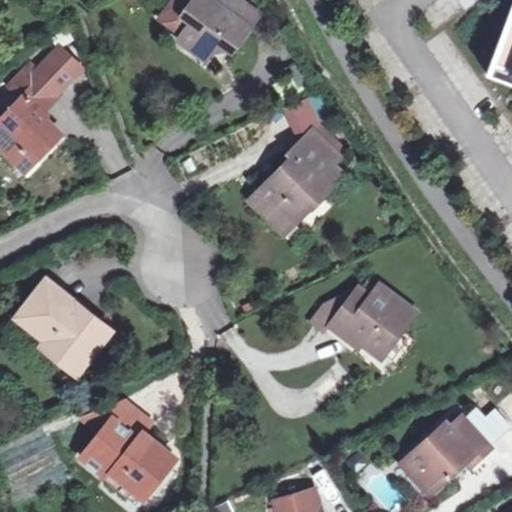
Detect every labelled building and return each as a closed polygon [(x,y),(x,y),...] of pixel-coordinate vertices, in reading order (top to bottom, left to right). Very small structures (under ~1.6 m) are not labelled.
[(248,27),(224,10),(231,0),(171,0),(168,5),(174,10),(166,21),(184,34),(209,54),(212,49),(228,48),(231,51),(248,27)] [(237,0),(231,0),(224,10),(248,27),(257,14),(237,0)] [(159,16),(166,21),(174,10),(168,5),(159,16)] [(511,14),(489,77),(511,85),(511,14)] [(56,46),(34,68),(55,88),(76,65),(56,46)] [(0,144),(13,157),(22,147),(34,159),(59,131),(36,107),(55,88),(34,68),(33,65),(18,75),(9,85),(20,95),(3,113),(0,115),(0,144)] [(261,188),(295,223),(327,190),(318,180),(333,163),(338,157),(318,137),(312,130),(289,154),(292,158),(261,188)] [(318,137),(338,157),(344,152),(324,131),(318,137)] [(22,147),(13,157),(25,168),(34,159),(22,147)] [(343,173),(333,163),(318,180),(327,190),(343,173)] [(283,234),(295,223),(262,189),(250,202),(283,234)] [(16,316),(46,340),(48,338),(83,366),(98,349),(87,340),(101,322),(86,310),(84,313),(75,306),(77,303),(46,279),(16,316)] [(379,285),(370,297),(357,287),(329,324),(343,334),(345,332),(368,349),(379,358),(402,327),(414,311),(379,285)] [(87,340),(98,349),(112,330),(101,322),(87,340)] [(402,327),(379,358),(368,349),(359,362),(383,380),(415,336),(402,327)] [(48,338),(46,340),(40,348),(75,377),(83,366),(48,338)] [(511,397),(510,396),(500,405),(511,417),(511,397)] [(139,437),(144,431),(152,421),(126,401),(85,420),(100,433),(113,417),(139,437)] [(440,420),(401,453),(412,467),(403,474),(421,494),(447,472),(446,470),(454,464),(455,465),(461,460),(469,453),(475,460),(487,449),(457,415),(444,425),(440,420)] [(146,501),(175,466),(158,453),(163,447),(144,431),(139,437),(113,417),(100,433),(81,458),(104,477),(109,472),(146,501)] [(158,453),(175,466),(179,460),(163,447),(158,453)] [(392,460),(403,474),(412,467),(401,453),(392,460)] [(467,467),(475,460),(469,453),(461,460),(467,467)] [(446,470),(447,472),(455,465),(454,464),(446,470)] [(315,511),(314,505),(308,486),(266,498),(270,511),(315,511)]
